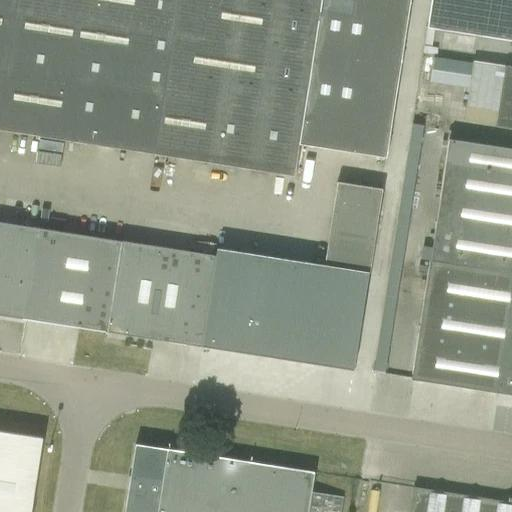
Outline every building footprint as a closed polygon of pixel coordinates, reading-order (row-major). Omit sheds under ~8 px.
[(0,0),(0,130),(293,176),(298,144),(386,158),(410,0),(0,0)] [(511,0),(431,0),(427,28),(511,40),(511,0)] [(465,86),(469,62),(432,55),(427,80),(465,86)] [(497,127),(511,129),(511,69),(474,63),(472,74),(464,123),(497,127)] [(411,379),(511,395),(511,148),(449,139),(411,379)] [(324,265),(369,273),(383,189),(338,182),(324,265)] [(107,333),(201,347),(215,256),(0,222),(0,308),(28,313),(27,320),(105,332),(105,334),(107,334),(107,333)] [(215,256),(201,347),(353,371),(369,273),(324,265),(216,249),(215,256)] [(0,511),(31,511),(43,438),(0,431),(0,511)] [(340,511),(343,498),(311,493),(314,473),(135,444),(130,477),(135,478),(132,492),(128,491),(124,511),(340,511)] [(511,511),(511,503),(413,488),(409,511),(511,511)]
